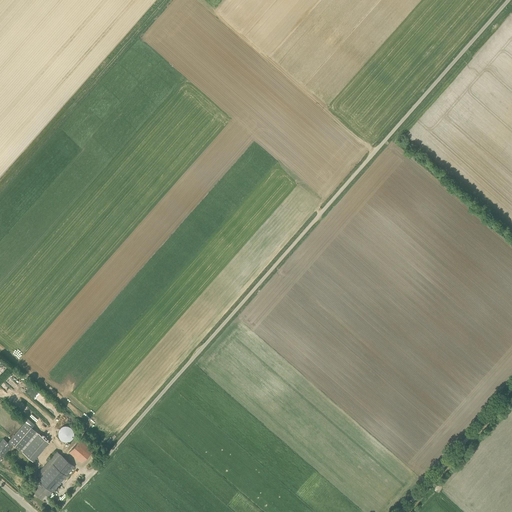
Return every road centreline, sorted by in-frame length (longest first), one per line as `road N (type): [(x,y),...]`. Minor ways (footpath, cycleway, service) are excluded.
road 1 (unclassified): [(56,511),(507,0)]
road 2 (track): [(165,0),(0,192)]
road 3 (track): [(405,511),(511,392)]
